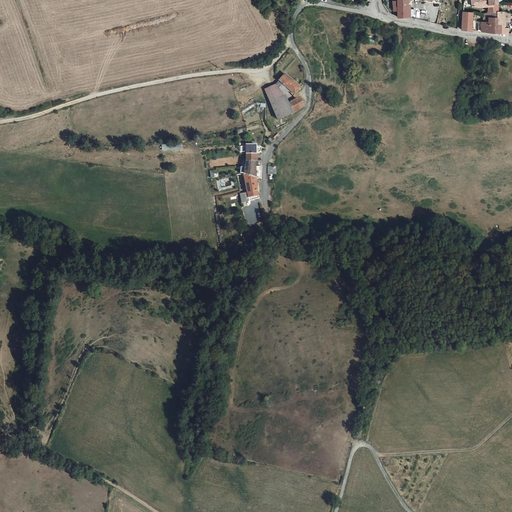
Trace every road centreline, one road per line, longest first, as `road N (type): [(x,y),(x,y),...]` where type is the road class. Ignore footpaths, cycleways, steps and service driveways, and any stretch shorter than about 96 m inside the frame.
road 1 (track): [(0,123),(255,66),(290,42)]
road 2 (track): [(361,446),(376,330),(358,272),(271,231),(265,204)]
road 3 (unclassified): [(265,204),(264,159),(310,102),(291,26),(306,3),(375,13)]
road 4 (track): [(157,511),(0,421)]
road 5 (unclassified): [(337,511),(358,446),(374,454),(411,511)]
road 6 (unclassified): [(375,13),(511,41)]
